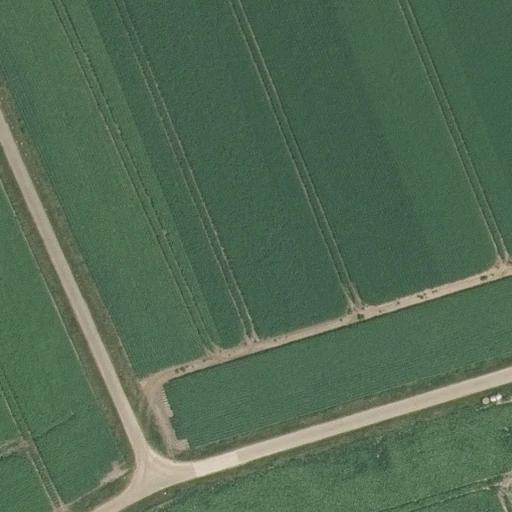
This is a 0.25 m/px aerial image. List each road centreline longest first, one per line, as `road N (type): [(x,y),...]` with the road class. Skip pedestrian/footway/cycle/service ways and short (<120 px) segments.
road 1 (unclassified): [(153,481),(0,130)]
road 2 (unclassified): [(153,481),(511,372)]
